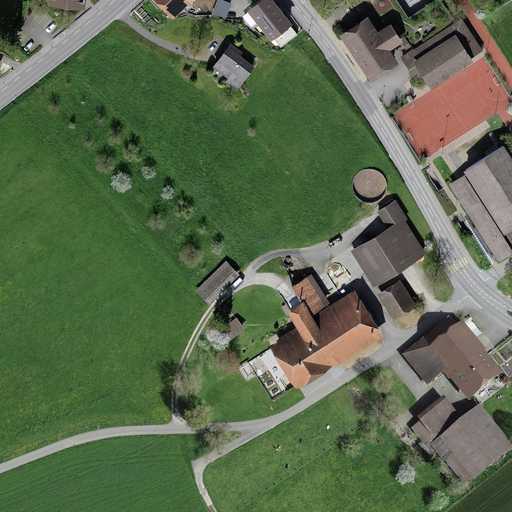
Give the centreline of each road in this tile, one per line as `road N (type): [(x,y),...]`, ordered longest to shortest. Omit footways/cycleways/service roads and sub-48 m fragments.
road 1 (residential): [(0,471),(126,432),(266,428),(475,289)]
road 2 (secondary): [(289,0),(364,98),(475,289)]
road 3 (primary): [(123,0),(0,99)]
road 4 (track): [(266,428),(203,464),(199,484),(213,511)]
